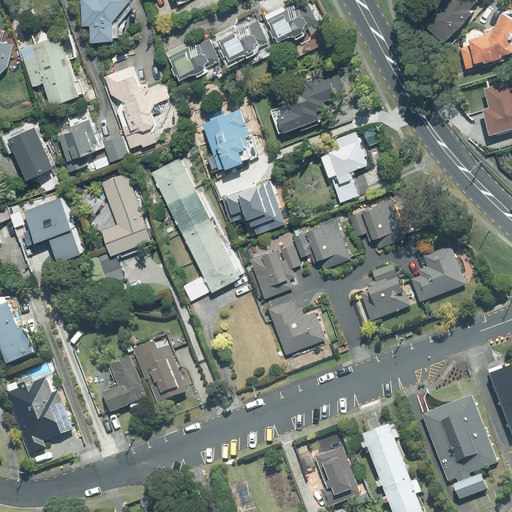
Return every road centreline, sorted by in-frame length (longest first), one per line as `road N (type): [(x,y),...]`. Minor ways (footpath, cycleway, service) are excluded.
road 1 (residential): [(511,319),(188,447)]
road 2 (secondary): [(359,0),(443,145),(511,215)]
road 3 (residential): [(188,447),(61,488),(0,491)]
